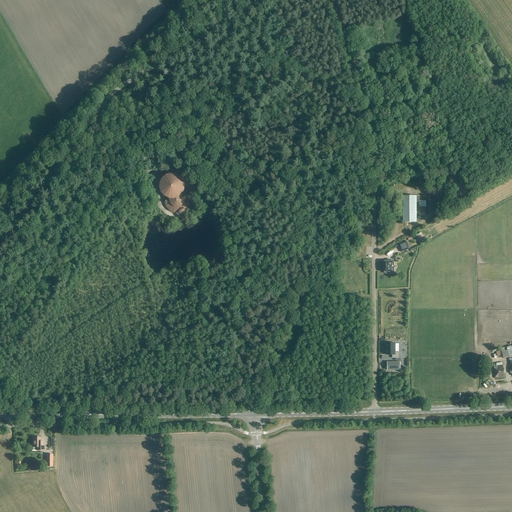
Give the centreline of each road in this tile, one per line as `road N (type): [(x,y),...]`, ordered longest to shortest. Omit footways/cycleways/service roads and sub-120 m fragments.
road 1 (unclassified): [(374,412),(372,120),(332,0)]
road 2 (unclassified): [(0,241),(109,96),(263,0)]
road 3 (secondary): [(250,414),(0,414)]
road 4 (secondary): [(374,412),(511,406)]
